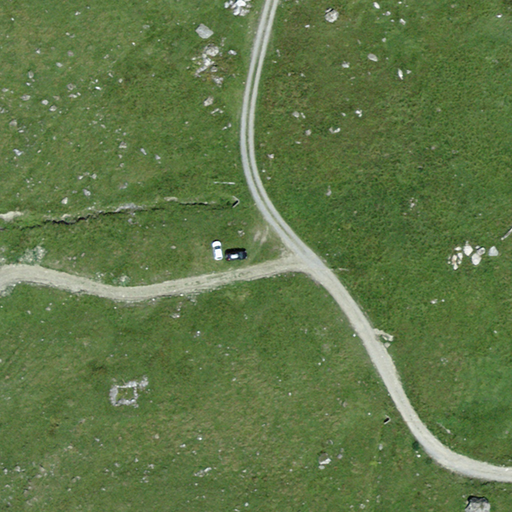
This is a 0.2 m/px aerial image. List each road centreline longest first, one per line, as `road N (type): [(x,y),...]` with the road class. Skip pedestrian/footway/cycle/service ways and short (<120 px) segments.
road 1 (track): [(310,256),(143,289),(81,264),(27,264),(0,275)]
road 2 (track): [(511,468),(442,454),(367,318),(310,256)]
road 3 (track): [(310,256),(263,206),(252,168),(247,124),(273,0)]
